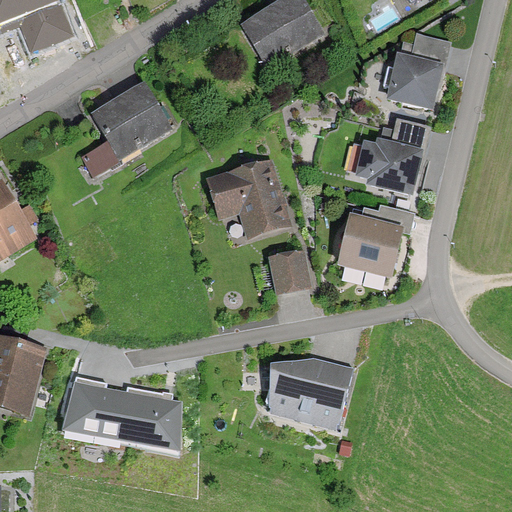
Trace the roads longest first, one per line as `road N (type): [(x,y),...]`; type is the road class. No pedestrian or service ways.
road 1 (residential): [(511,372),(462,332),(440,298),(439,245),(496,0)]
road 2 (residential): [(0,127),(212,0)]
